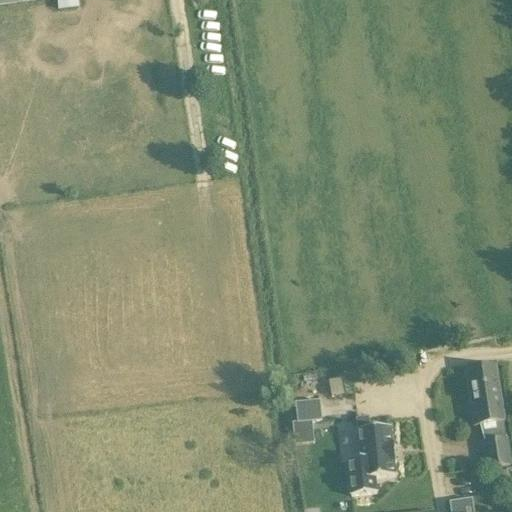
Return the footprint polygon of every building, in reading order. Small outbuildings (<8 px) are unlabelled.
[(496,367),(465,372),(474,427),(480,426),(484,443),(507,440),(496,367)] [(320,402),(295,405),(297,424),(323,422),(320,402)] [(368,419),(356,420),(360,461),(347,462),(351,497),(377,495),(375,480),(395,478),(394,464),(396,464),(394,445),(392,445),(391,429),(370,431),(368,419)] [(484,443),(482,444),(486,470),(511,466),(507,440),(484,443)] [(474,511),(473,503),(450,507),(450,511),(474,511)]
